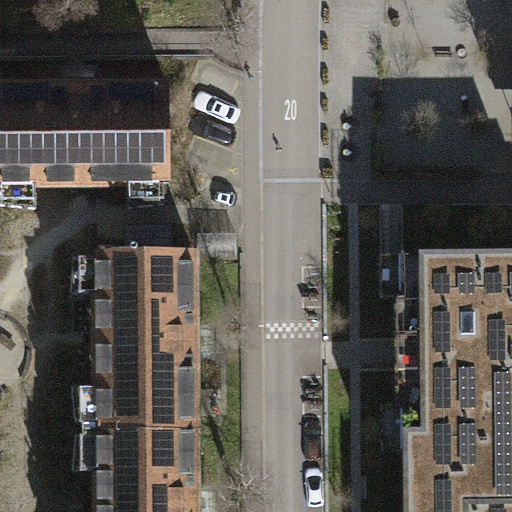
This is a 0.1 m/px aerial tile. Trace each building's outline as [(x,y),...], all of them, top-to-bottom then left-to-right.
[(168,84),(0,85),(0,183),(169,182),(168,84)] [(194,427),(192,250),(93,251),(94,335),(95,428),(194,427)] [(511,251),(402,254),(403,296),(394,296),(396,409),(403,409),(404,472),(474,471),(474,503),(511,502),(511,251)] [(195,511),(194,427),(95,428),(95,490),(94,511),(195,511)] [(474,471),(404,472),(405,511),(511,511),(511,502),(474,503),(474,471)]
